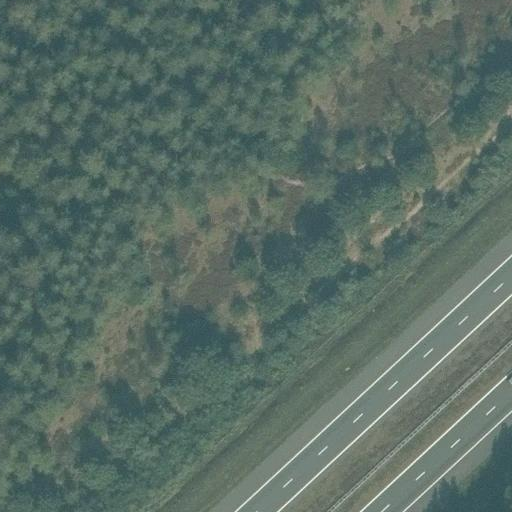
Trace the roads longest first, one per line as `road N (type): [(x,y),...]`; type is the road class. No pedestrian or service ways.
road 1 (track): [(69,511),(208,402),(355,251)]
road 2 (motorway): [(511,275),(256,511)]
road 3 (track): [(20,0),(260,170)]
road 4 (motorway): [(386,511),(511,396)]
road 5 (track): [(355,251),(339,228),(260,170)]
